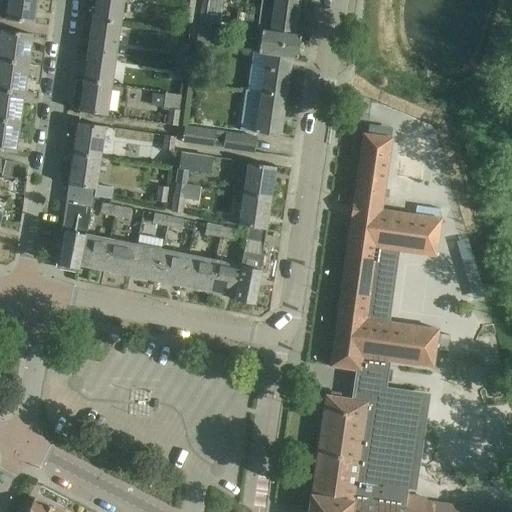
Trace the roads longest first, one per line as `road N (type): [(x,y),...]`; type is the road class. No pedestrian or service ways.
road 1 (unclassified): [(282,337),(334,0)]
road 2 (residential): [(64,0),(64,57),(20,294)]
road 3 (unclassified): [(282,337),(20,294)]
road 4 (tertiary): [(19,443),(38,325),(20,294)]
road 5 (tertiary): [(151,511),(19,443)]
